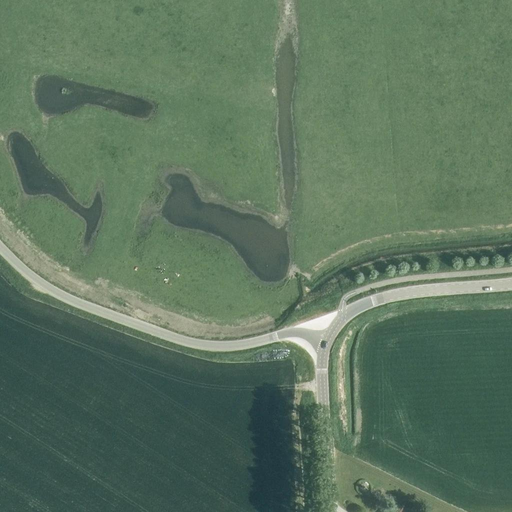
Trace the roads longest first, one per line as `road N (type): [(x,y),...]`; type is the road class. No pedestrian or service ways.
road 1 (unclassified): [(286,335),(195,343),(53,292),(0,246)]
road 2 (unclassified): [(341,320),(357,306),(401,293),(511,284)]
road 3 (unclassified): [(326,511),(323,354)]
